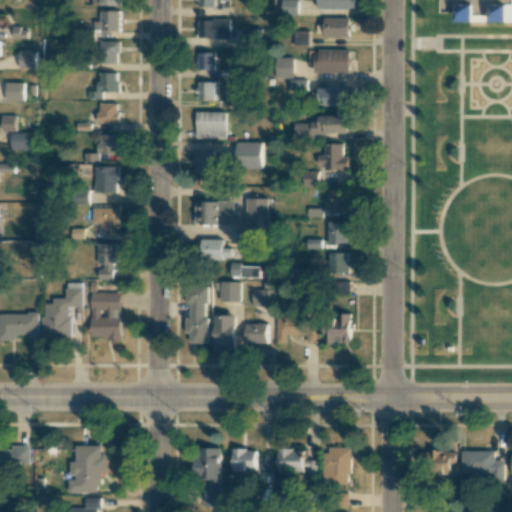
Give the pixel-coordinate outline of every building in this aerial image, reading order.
[(282,0),(282,14),(298,15),(298,0),(282,0)] [(319,0),(320,9),(356,9),(355,0),(319,0)] [(511,0),(451,0),(451,12),(462,12),(462,19),(481,19),(481,13),(501,13),(501,21),(511,21),(511,0)] [(100,31),(120,31),(120,11),(100,10),(100,31)] [(350,17),(325,17),(324,36),(350,37),(350,17)] [(198,38),(231,38),(231,19),(199,19),(198,38)] [(242,46),(260,46),(260,29),(242,28),(242,46)] [(309,31),(295,30),(294,45),(309,46),(309,31)] [(119,41),(100,41),(100,63),(119,63),(119,41)] [(350,50),(316,49),(316,72),(350,73),(350,50)] [(37,50),(20,51),(20,69),(38,68),(37,50)] [(198,70),(215,69),(215,52),(198,52),(198,70)] [(293,57),(275,58),(276,78),(294,77),(293,57)] [(118,91),(118,72),(98,72),(98,91),(88,91),(88,99),(102,98),(102,92),(118,91)] [(24,82),(6,82),(6,101),(24,101),(24,82)] [(197,99),(212,99),(212,82),(197,82),(197,99)] [(349,88),(319,88),(320,106),(349,105),(349,88)] [(118,123),(118,103),(98,103),(98,122),(118,123)] [(196,137),(226,138),(227,112),(196,111),(196,137)] [(2,116),(3,131),(17,130),(16,115),(2,116)] [(319,116),(320,122),(294,123),(294,135),(349,134),(349,115),(319,116)] [(30,132),(11,132),(11,150),(29,150),(30,132)] [(98,154),(118,153),(117,134),(98,135),(98,154)] [(262,168),(262,142),(236,142),(236,168),(262,168)] [(343,144),(324,144),(324,155),(317,155),(317,164),(324,164),(324,169),(348,169),(348,156),(342,156),(343,144)] [(214,151),(195,151),(194,171),(221,172),(221,159),(214,159),(214,151)] [(118,166),(95,166),(95,192),(118,192),(118,166)] [(318,186),(318,171),(303,171),(303,186),(318,186)] [(329,209),(348,209),(347,190),(328,190),(329,209)] [(268,198),(246,198),(247,231),(268,231),(268,198)] [(234,201),(194,201),(194,225),(234,224),(234,201)] [(101,223),(102,229),(120,229),(119,207),(93,208),(93,223),(101,223)] [(328,243),(347,242),(347,222),(328,222),(328,243)] [(223,239),(201,239),(201,259),(223,259),(223,239)] [(118,243),(98,243),(98,266),(99,266),(98,279),(113,279),(113,263),(118,263),(118,243)] [(348,252),(327,252),(328,274),(348,273),(348,252)] [(259,278),(260,265),(231,264),(231,277),(259,278)] [(221,302),(241,301),(241,281),(220,282),(221,302)] [(333,282),(334,295),(350,295),(350,281),(333,282)] [(71,337),(71,306),(83,306),(83,282),(66,282),(66,298),(53,298),(53,304),(43,304),(43,337),(71,337)] [(209,343),(209,317),(204,317),(205,303),(208,303),(208,286),(186,286),(186,304),(190,304),(190,318),(188,318),(188,343),(209,343)] [(252,305),(272,306),(272,290),(252,289),(252,305)] [(122,338),(121,292),(91,293),(92,339),(122,338)] [(0,313),(0,339),(15,340),(15,334),(39,334),(38,313),(0,313)] [(351,342),(350,313),(335,314),(336,322),(325,322),(325,343),(351,342)] [(236,315),(215,315),(214,351),(235,351),(236,315)] [(277,343),(287,343),(287,335),(307,335),(307,343),(317,343),(318,318),(277,317),(277,343)] [(245,324),(246,343),(267,343),(267,323),(245,324)] [(70,493),(101,493),(101,472),(108,472),(108,455),(102,455),(102,446),(77,446),(77,461),(71,461),(71,478),(70,478),(70,493)] [(0,470),(31,470),(31,447),(0,447),(0,470)] [(351,447),(325,447),(324,482),(351,482),(351,447)] [(221,505),(221,448),(193,448),(194,479),(206,479),(206,505),(221,505)] [(256,471),(256,449),(232,449),(232,470),(256,471)] [(304,471),(303,449),(277,449),(277,471),(304,471)] [(456,451),(424,451),(424,473),(456,473),(456,451)] [(505,460),(495,459),(496,451),(463,451),(462,472),(475,473),(475,478),(505,479),(505,460)] [(71,511),(99,511),(99,497),(85,497),(85,507),(72,507),(71,511)]
